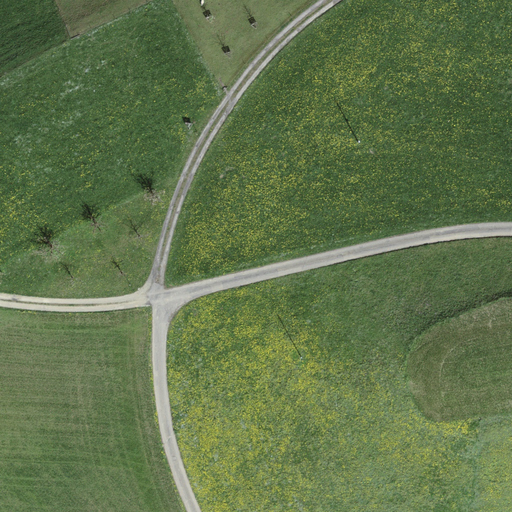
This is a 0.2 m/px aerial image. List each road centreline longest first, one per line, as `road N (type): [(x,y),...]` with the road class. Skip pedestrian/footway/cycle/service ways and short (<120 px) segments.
road 1 (track): [(0,302),(114,309),(159,299),(169,221),(207,130),(289,30),(328,0)]
road 2 (unclassified): [(511,227),(375,244),(159,299)]
road 3 (unclassified): [(194,511),(161,400),(159,299)]
